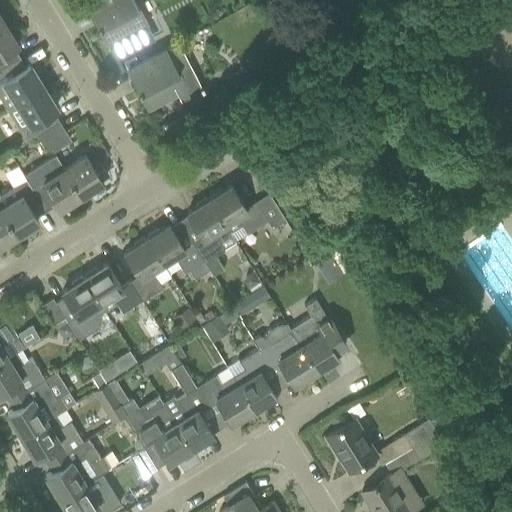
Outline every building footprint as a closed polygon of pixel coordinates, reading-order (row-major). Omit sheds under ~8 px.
[(106,42),(112,39),(119,54),(154,37),(134,0),(90,0),(85,3),(106,42)] [(0,65),(16,55),(10,45),(15,41),(2,20),(0,21),(0,65)] [(144,58),(126,68),(146,107),(176,91),(181,100),(201,90),(203,89),(201,85),(199,86),(177,42),(166,47),(160,50),(144,58)] [(23,66),(16,55),(0,65),(0,98),(5,106),(42,84),(28,62),(23,66)] [(236,96),(252,87),(240,70),(225,79),(236,96)] [(25,138),(35,132),(56,119),(50,108),(55,105),(42,84),(5,106),(22,134),(25,138)] [(46,140),(52,149),(68,138),(56,119),(35,132),(42,143),(46,140)] [(10,147),(25,138),(22,134),(8,143),(10,147)] [(23,173),(26,178),(32,186),(31,187),(43,206),(53,200),(59,209),(73,201),(71,198),(79,193),(63,167),(54,154),(23,173)] [(63,167),(79,193),(100,180),(99,178),(105,175),(105,172),(97,158),(90,162),(87,158),(84,154),(67,164),(63,167)] [(11,187),(26,178),(23,173),(18,165),(4,173),(11,187)] [(33,213),(43,206),(31,187),(32,186),(26,178),(11,187),(0,193),(0,208),(15,232),(37,218),(33,213)] [(228,229),(229,232),(234,239),(265,219),(270,227),(284,218),(267,192),(244,207),(229,184),(208,197),(223,223),(228,229)] [(200,234),(191,239),(209,268),(213,274),(223,267),(213,252),(222,246),(218,239),(229,232),(228,229),(223,223),(208,197),(186,211),(200,234)] [(0,208),(0,240),(15,232),(0,208)] [(161,261),(168,272),(180,266),(183,271),(188,268),(194,277),(209,268),(191,239),(182,245),(168,222),(145,236),(161,261)] [(170,276),(168,272),(161,261),(145,236),(123,250),(137,273),(128,279),(140,298),(161,285),(159,283),(170,276)] [(335,239),(324,246),(333,260),(341,273),(352,267),(335,239)] [(310,254),(319,268),(333,260),(324,246),(310,254)] [(341,273),(333,260),(319,268),(328,282),(341,273)] [(140,298),(128,279),(119,284),(105,262),(83,275),(99,300),(99,301),(104,309),(116,302),(121,310),(140,298)] [(249,288),(260,281),(253,270),(246,274),(245,282),(249,288)] [(65,295),(55,301),(63,314),(67,320),(77,337),(98,324),(101,330),(113,322),(104,309),(99,301),(99,300),(83,275),(61,289),(65,295)] [(261,284),(242,296),(247,304),(246,310),(238,314),(240,316),(270,298),(261,284)] [(63,314),(55,301),(51,294),(39,302),(52,322),(63,314)] [(242,296),(232,303),(238,314),(246,310),(247,304),(242,296)] [(294,334),(299,343),(315,369),(338,355),(335,351),(347,344),(328,314),(326,315),(315,297),(304,304),(310,314),(300,320),(289,327),(294,334)] [(231,305),(218,313),(224,324),(238,316),(231,305)] [(196,322),(187,308),(175,315),(184,329),(196,322)] [(224,324),(218,313),(201,323),(212,340),(228,331),(224,324)] [(0,359),(16,349),(24,345),(16,333),(10,323),(8,325),(4,319),(0,321),(0,359)] [(65,322),(55,329),(59,336),(65,336),(71,333),(65,322)] [(279,323),(275,324),(270,327),(268,330),(264,336),(258,334),(252,338),(257,346),(270,367),(279,361),(293,383),(315,369),(299,343),(294,334),(289,327),(286,322),(279,323)] [(30,324),(16,333),(24,345),(38,336),(30,324)] [(167,340),(157,346),(164,358),(170,368),(184,390),(174,396),(180,406),(169,413),(173,420),(189,446),(212,432),(198,409),(206,404),(194,384),(195,384),(180,361),(179,359),(171,346),(167,340)] [(177,342),(171,346),(179,359),(185,355),(177,342)] [(164,358),(157,346),(136,359),(143,371),(164,358)] [(231,373),(252,408),(275,394),(261,372),(270,367),(257,346),(237,358),(242,366),(231,373)] [(16,349),(0,359),(0,389),(1,389),(7,398),(23,388),(42,376),(30,356),(23,361),(16,349)] [(127,349),(112,358),(119,369),(134,360),(127,349)] [(119,369),(112,358),(96,368),(103,379),(119,369)] [(54,369),(42,376),(55,396),(59,394),(66,405),(73,400),(54,369)] [(194,384),(206,404),(216,398),(230,421),(252,408),(231,373),(219,380),(214,372),(195,384),(194,384)] [(97,373),(89,378),(96,388),(103,383),(97,373)] [(19,433),(44,418),(66,405),(59,394),(55,396),(42,376),(23,388),(7,398),(12,407),(6,411),(19,433)] [(114,377),(107,381),(112,390),(119,385),(114,377)] [(119,404),(120,403),(107,381),(103,383),(96,388),(92,390),(112,422),(125,414),(119,404)] [(128,399),(119,385),(112,390),(120,403),(128,399)] [(173,394),(161,401),(169,413),(180,406),(174,396),(173,394)] [(150,409),(161,401),(158,395),(138,407),(144,416),(149,412),(150,409)] [(139,436),(143,443),(153,437),(165,456),(167,460),(189,446),(173,420),(169,413),(161,401),(150,409),(149,412),(144,416),(138,407),(132,396),(128,399),(120,403),(119,404),(125,414),(131,423),(139,435),(139,436)] [(44,418),(19,433),(33,455),(39,451),(45,461),(81,439),(69,419),(61,423),(54,412),(44,418)] [(354,418),(326,435),(335,450),(337,449),(350,470),(367,459),(375,454),(381,464),(385,462),(409,447),(435,431),(444,425),(437,415),(428,420),(427,418),(401,434),(402,434),(374,451),(364,435),(354,418)] [(435,431),(409,447),(418,459),(443,443),(435,431)] [(81,439),(45,461),(50,470),(44,473),(58,495),(85,479),(106,466),(87,435),(81,439)] [(132,444),(135,449),(143,443),(139,436),(139,435),(132,439),(132,444)] [(155,462),(165,456),(153,437),(143,443),(155,462)] [(135,449),(129,453),(132,458),(142,475),(157,466),(155,462),(143,443),(135,449)] [(379,479),(362,490),(375,511),(373,511),(406,511),(409,510),(411,509),(403,495),(413,489),(401,470),(399,467),(392,472),(379,479)] [(85,479),(58,495),(68,511),(80,511),(87,508),(89,511),(99,511),(119,500),(101,469),(100,470),(85,479)] [(278,511),(271,500),(257,508),(248,493),(252,490),(251,489),(218,510),(218,511),(278,511)]
